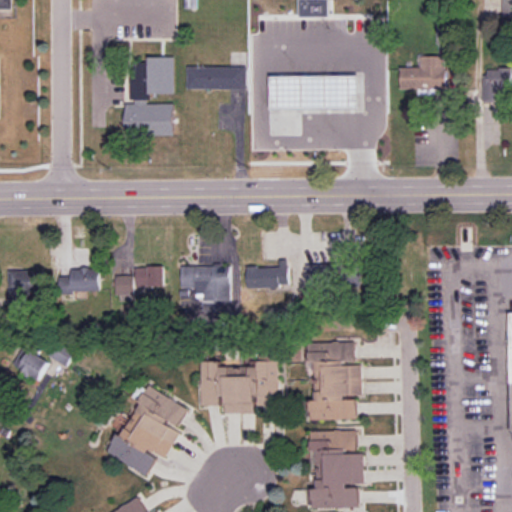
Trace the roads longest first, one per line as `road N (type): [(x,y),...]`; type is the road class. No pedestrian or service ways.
road 1 (tertiary): [(511,193),(0,198)]
road 2 (residential): [(63,198),(60,0)]
road 3 (residential): [(408,511),(406,319)]
